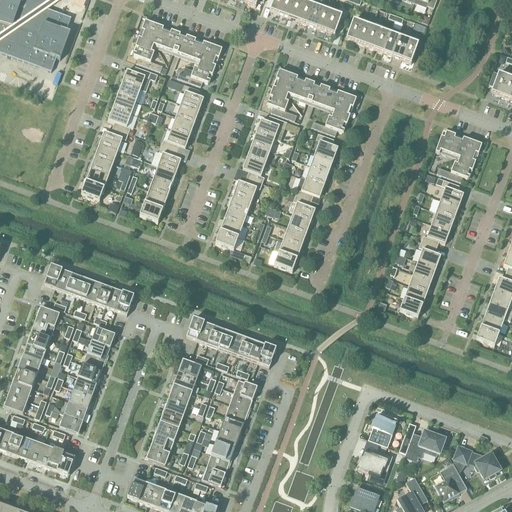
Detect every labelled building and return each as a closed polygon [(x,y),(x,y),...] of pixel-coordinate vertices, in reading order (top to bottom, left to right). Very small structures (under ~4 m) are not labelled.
[(54,0),(0,0),(0,38),(1,41),(0,42),(0,55),(51,74),(56,61),(60,62),(70,35),(66,33),(71,20),(46,11),(44,13),(41,9),(54,0)] [(247,0),(246,5),(255,9),(258,1),(264,3),(264,0),(247,0)] [(278,17),(284,0),(268,0),(265,8),(270,10),(269,14),(278,17)] [(287,21),(294,1),(291,0),(284,0),(278,17),(287,21)] [(415,0),(414,6),(418,7),(419,3),(427,5),(426,8),(433,11),(436,0),(415,0)] [(297,24),(304,5),(294,1),(287,21),(297,24)] [(306,28),(313,8),(304,5),(297,24),(306,28)] [(315,31),(322,12),(313,8),(306,28),(315,31)] [(324,34),(332,15),(322,12),(315,31),(324,34)] [(332,15),(324,34),(334,38),(341,18),(332,15)] [(424,18),(422,25),(427,27),(430,20),(424,18)] [(222,52),(145,23),(132,58),(138,60),(136,66),(160,75),(162,69),(150,65),(154,55),(151,54),(153,47),(199,64),(197,71),(194,70),(190,79),(179,75),(176,81),(200,90),(202,84),(209,86),(222,52)] [(355,46),(362,26),(352,23),(345,42),(355,46)] [(364,49),(371,30),(362,26),(355,46),(364,49)] [(373,52),(380,33),(371,30),(364,49),(373,52)] [(382,56),(389,36),(380,33),(373,52),(382,56)] [(391,59),(398,39),(389,36),(382,56),(391,59)] [(401,63),(408,43),(398,39),(391,59),(401,63)] [(408,43),(401,63),(410,66),(417,46),(408,43)] [(140,92),(145,94),(149,82),(155,83),(157,77),(135,69),(133,75),(126,73),(121,86),(140,92)] [(355,101),(278,73),(266,107),(272,110),(270,115),(294,124),(296,118),(284,114),(288,104),(285,103),(287,97),(333,114),(331,120),(328,119),(324,129),(312,124),(310,130),(334,139),(336,133),(343,136),(355,101)] [(500,99),(507,79),(493,74),(488,87),(492,89),(490,95),(500,99)] [(509,102),(511,92),(511,81),(507,79),(500,99),(509,102)] [(135,105),(140,92),(121,86),(117,98),(135,105)] [(180,107),(198,114),(203,101),(197,99),(199,93),(183,87),(181,93),(185,95),(180,107)] [(131,117),(135,105),(117,98),(112,110),(131,117)] [(194,126),(198,114),(180,107),(175,120),(194,126)] [(126,130),(131,117),(112,110),(108,123),(114,126),(112,131),(128,137),(130,131),(126,130)] [(154,117),(151,125),(158,127),(160,121),(157,120),(158,119),(154,117)] [(255,135),(274,142),(280,144),(286,125),(269,119),(266,125),(260,122),(255,135)] [(189,139),(194,126),(175,120),(171,132),(189,139)] [(125,143),(128,137),(112,131),(110,137),(103,135),(99,147),(117,154),(122,142),(125,143)] [(185,152),(189,139),(171,132),(166,145),(163,143),(161,149),(176,155),(178,149),(185,152)] [(468,182),(481,147),(442,133),(434,155),(438,156),(440,153),(459,160),(456,166),(453,165),(450,175),(438,171),(436,177),(460,185),(462,180),(468,182)] [(269,154),(274,142),(255,135),(251,147),(269,154)] [(314,157),(332,163),(337,151),(331,148),(333,143),(317,137),(315,143),(319,144),(314,157)] [(137,142),(132,156),(138,158),(143,145),(137,142)] [(113,167),(117,154),(99,147),(94,160),(113,167)] [(265,167),(269,154),(251,147),(246,160),(265,167)] [(176,155),(161,149),(157,148),(155,152),(159,153),(158,155),(162,156),(157,169),(176,176),(180,163),(174,161),(176,155)] [(328,176),(332,163),(314,157),(309,169),(328,176)] [(122,167),(124,161),(118,159),(116,165),(122,167)] [(108,179),(113,167),(94,160),(90,172),(108,179)] [(260,179),(265,167),(246,160),(242,173),(248,175),(246,181),(261,186),(264,180),(260,179)] [(114,168),(111,176),(119,179),(122,171),(114,168)] [(171,188),(176,176),(157,169),(153,181),(171,188)] [(323,188),(328,176),(309,169),(305,181),(323,188)] [(104,191),(108,179),(90,172),(85,184),(104,191)] [(167,200),(171,188),(153,181),(148,194),(167,200)] [(259,192),(261,186),(246,181),(244,186),(237,184),(233,197),(251,204),(256,191),(259,192)] [(319,201),(323,188),(305,181),(300,194),(297,193),(295,199),(310,204),(312,199),(319,201)] [(439,203),(458,210),(463,197),(456,195),(458,189),(437,181),(435,187),(444,190),(439,203)] [(99,204),(104,191),(85,184),(80,197),(99,204)] [(162,213),(167,200),(148,194),(144,206),(162,213)] [(247,216),(251,204),(233,197),(228,209),(247,216)] [(308,210),(310,204),(295,199),(292,204),(296,206),(291,218),(310,225),(314,212),(308,210)] [(453,222),(458,210),(439,203),(435,215),(453,222)] [(157,226),(162,213),(144,206),(139,219),(157,226)] [(115,216),(118,210),(110,207),(107,213),(115,216)] [(242,228),(247,216),(228,209),(224,221),(242,228)] [(449,235),(453,222),(435,215),(430,228),(449,235)] [(305,237),(310,225),(291,218),(287,231),(305,237)] [(238,241),(242,228),(224,221),(219,234),(238,241)] [(444,247),(449,235),(430,228),(426,240),(422,239),(420,245),(436,251),(438,245),(444,247)] [(301,250),(305,237),(287,231),(282,243),(301,250)] [(233,253),(238,241),(219,234),(214,247),(233,253)] [(296,262),(301,250),(282,243),(278,255),(296,262)] [(434,256),(436,251),(420,245),(418,251),(421,252),(417,265),(435,272),(440,259),(434,256)] [(291,275),(296,262),(278,255),(273,268),(291,275)] [(511,257),(507,256),(502,269),(507,270),(505,276),(511,278),(511,257)] [(249,265),(251,260),(244,257),(242,263),(249,265)] [(259,269),(261,263),(255,261),(252,267),(259,269)] [(431,284),(435,272),(417,265),(412,277),(431,284)] [(54,292),(61,273),(50,269),(43,288),(54,292)] [(65,296),(71,277),(61,273),(54,292),(65,296)] [(511,278),(505,276),(503,282),(498,280),(493,293),(511,299),(511,278)] [(75,299),(82,281),(71,277),(65,296),(75,299)] [(426,296),(431,284),(412,277),(408,289),(426,296)] [(85,303),(92,284),(82,281),(75,299),(85,303)] [(95,307),(102,288),(92,284),(85,303),(95,307)] [(105,311),(112,292),(102,288),(95,307),(105,311)] [(421,309),(426,296),(408,289),(403,302),(421,309)] [(116,312),(122,295),(112,292),(105,311),(115,314),(116,312)] [(507,312),(511,299),(493,293),(489,305),(507,312)] [(116,312),(115,314),(126,318),(133,299),(122,295),(116,312)] [(417,321),(421,309),(403,302),(398,314),(417,321)] [(503,324),(507,312),(489,305),(484,317),(503,324)] [(35,323),(54,330),(59,317),(40,310),(35,323)] [(498,337),(503,324),(484,317),(480,330),(498,337)] [(197,344),(204,325),(192,321),(185,340),(197,344)] [(50,342),(54,330),(35,323),(31,335),(50,342)] [(207,348),(214,329),(204,325),(197,344),(207,348)] [(217,352),(224,333),(214,329),(207,348),(217,352)] [(493,349),(498,337),(480,330),(475,343),(493,349)] [(91,343),(110,350),(114,337),(95,331),(91,343)] [(227,356),(234,337),(224,333),(217,352),(227,356)] [(45,355),(50,342),(31,335),(26,348),(45,355)] [(237,359),(244,340),(234,337),(227,356),(237,359)] [(247,363),(254,344),(244,340),(237,359),(247,363)] [(105,363),(110,350),(91,343),(86,356),(105,363)] [(257,367),(264,348),(254,344),(247,363),(257,367)] [(40,367),(45,355),(26,348),(22,360),(40,367)] [(264,348),(257,367),(269,371),(276,352),(264,348)] [(101,375),(105,363),(86,356),(82,368),(101,375)] [(36,379),(40,367),(22,360),(17,372),(36,379)] [(177,375),(196,382),(201,369),(182,362),(177,375)] [(96,387),(101,375),(82,368),(77,380),(96,387)] [(31,392),(36,379),(17,372),(12,385),(31,392)] [(192,395),(196,382),(177,375),(173,388),(192,395)] [(91,400),(96,387),(77,380),(72,393),(91,400)] [(233,396),(252,403),(257,390),(238,383),(233,396)] [(27,404),(31,392),(12,385),(8,397),(27,404)] [(187,407),(192,395),(173,388),(168,400),(187,407)] [(87,412),(91,400),(72,393),(68,405),(87,412)] [(247,415),(252,403),(233,396),(229,408),(247,415)] [(22,417),(27,404),(8,397),(3,410),(22,417)] [(183,419),(187,407),(168,400),(164,412),(183,419)] [(82,425),(87,412),(68,405),(63,418),(82,425)] [(243,427),(247,415),(229,408),(224,420),(243,427)] [(178,432),(183,419),(164,412),(159,425),(178,432)] [(396,422),(378,415),(378,416),(379,416),(378,419),(376,419),(372,431),(373,431),(370,439),(373,440),(372,445),(386,450),(389,445),(386,444),(389,437),(391,438),(395,426),(396,422)] [(78,437),(82,425),(63,418),(59,430),(78,437)] [(238,440),(243,427),(224,420),(219,433),(238,440)] [(174,444),(178,432),(159,425),(155,437),(174,444)] [(410,443),(411,440),(415,431),(408,429),(404,441),(410,443)] [(13,437),(3,433),(2,433),(0,439),(0,453),(6,456),(13,437)] [(234,452),(238,440),(219,433),(215,445),(234,452)] [(411,440),(410,443),(404,461),(411,464),(413,458),(421,461),(423,455),(435,459),(436,456),(439,457),(441,451),(444,452),(448,440),(434,435),(433,438),(423,434),(420,444),(411,440)] [(16,460),(23,441),(13,437),(6,456),(16,460)] [(169,456),(174,444),(155,437),(150,450),(169,456)] [(26,463),(33,444),(23,441),(16,460),(26,463)] [(36,467),(43,448),(33,444),(26,463),(36,467)] [(229,465),(234,452),(215,445),(210,458),(229,465)] [(46,471),(53,452),(43,448),(36,467),(46,471)] [(484,460),(483,459),(471,454),(458,449),(453,462),(466,467),(468,462),(473,464),(475,466),(474,466),(475,467),(473,468),(477,475),(479,474),(483,482),(488,479),(490,482),(496,478),(495,476),(500,473),(494,464),(493,465),(489,458),(484,460)] [(164,469),(169,456),(150,450),(145,462),(164,469)] [(193,451),(191,458),(196,460),(197,461),(200,454),(193,451)] [(392,459),(369,451),(367,457),(363,455),(357,472),(379,480),(382,473),(387,475),(392,459)] [(63,455),(53,452),(46,471),(56,474),(63,455)] [(63,455),(56,474),(67,479),(74,460),(63,455)] [(225,477),(229,465),(210,458),(206,470),(225,477)] [(443,505),(460,496),(452,482),(459,478),(453,467),(439,475),(444,483),(434,489),(443,505)] [(220,490),(225,477),(206,470),(201,483),(220,490)] [(138,504),(145,485),(134,481),(127,500),(138,504)] [(420,511),(417,505),(423,501),(412,481),(405,485),(411,496),(397,504),(400,510),(396,511),(420,511)] [(148,508),(155,489),(145,485),(138,504),(148,508)] [(378,500),(376,499),(378,493),(361,486),(356,500),(354,499),(349,511),(350,511),(371,511),(372,509),(375,510),(378,500)] [(158,511),(165,493),(155,489),(148,508),(158,511)] [(158,511),(169,511),(175,497),(165,493),(158,511)] [(181,511),(185,500),(175,497),(169,511),(181,511)] [(192,511),(195,504),(185,500),(181,511),(192,511)]
